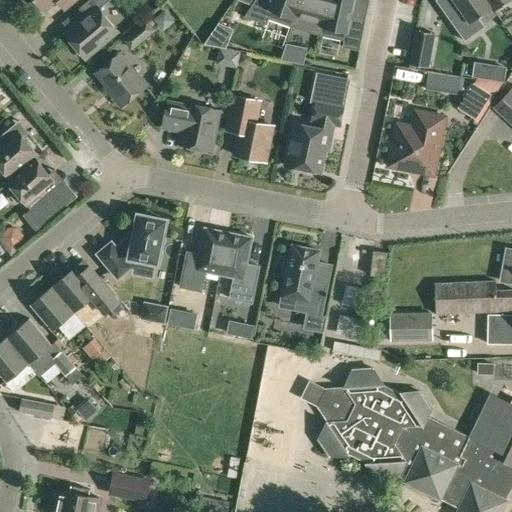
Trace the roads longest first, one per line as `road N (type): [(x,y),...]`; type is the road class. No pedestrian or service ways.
road 1 (residential): [(347,220),(120,181)]
road 2 (residential): [(347,220),(383,0)]
road 3 (residential): [(120,181),(0,25)]
road 4 (residential): [(511,214),(347,220)]
road 5 (residential): [(120,181),(0,285)]
